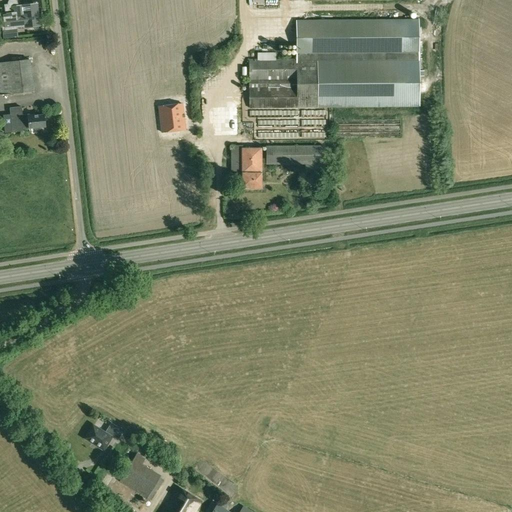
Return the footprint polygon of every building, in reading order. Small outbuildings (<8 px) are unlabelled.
[(8,2),(7,5),(4,5),(5,12),(7,12),(8,16),(3,16),(4,27),(2,27),(3,38),(17,36),(16,29),(14,29),(14,28),(22,27),(22,25),(25,25),(25,26),(37,25),(36,14),(32,14),(32,11),(24,12),(23,7),(18,7),(17,3),(16,1),(15,0),(9,0),(8,2)] [(296,21),(296,60),(328,59),(328,107),(419,107),(419,76),(423,76),(423,71),(422,71),(422,59),(419,59),(419,54),(422,54),(422,42),(419,42),(419,20),(419,19),(316,20),(316,21),(296,21)] [(328,59),(296,60),(275,60),(275,53),(257,53),(257,60),(249,60),(249,108),(328,107),(328,59)] [(0,63),(0,91),(0,95),(33,91),(30,60),(0,63)] [(234,105),(210,106),(210,134),(235,134),(234,105)] [(186,106),(162,109),(165,134),(189,132),(186,106)] [(10,115),(12,132),(22,131),(22,130),(28,129),(45,127),(43,114),(34,115),(34,114),(22,116),(21,107),(19,107),(10,108),(10,115)] [(255,118),(255,135),(295,136),(295,127),(296,118),(255,118)] [(231,146),(232,175),(242,175),(242,188),(261,188),(261,173),(261,148),(242,148),(242,145),(231,146)] [(266,146),(266,164),(324,164),(324,146),(266,146)] [(84,438),(104,450),(112,437),(117,440),(123,431),(111,423),(105,433),(93,425),(84,438)] [(146,498),(151,501),(164,480),(159,477),(161,475),(141,463),(144,458),(137,453),(119,481),(146,498)] [(161,511),(194,511),(201,501),(177,486),(161,511)]
